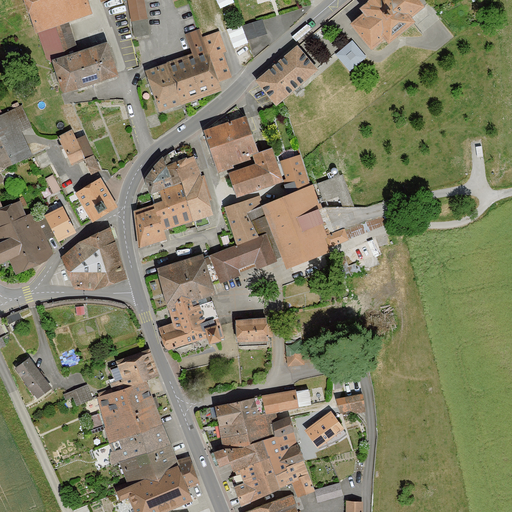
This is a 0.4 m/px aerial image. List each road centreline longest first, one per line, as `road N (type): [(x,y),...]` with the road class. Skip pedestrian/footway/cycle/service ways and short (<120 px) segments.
road 1 (unclassified): [(368,511),(372,440),(361,373),(316,370),(181,409)]
road 2 (tertiary): [(335,0),(148,156),(124,213)]
road 3 (track): [(511,192),(457,222),(395,227),(346,246)]
road 4 (unclassified): [(69,511),(0,361)]
road 5 (track): [(494,196),(479,186),(344,218)]
road 6 (unclassified): [(28,294),(77,238),(124,213)]
